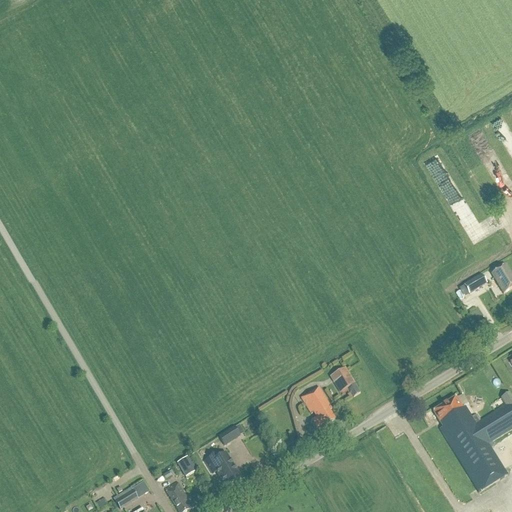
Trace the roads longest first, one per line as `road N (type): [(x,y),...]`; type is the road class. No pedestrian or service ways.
road 1 (tertiary): [(228,511),(511,336)]
road 2 (unclassified): [(167,511),(0,225)]
road 3 (track): [(495,206),(364,0)]
